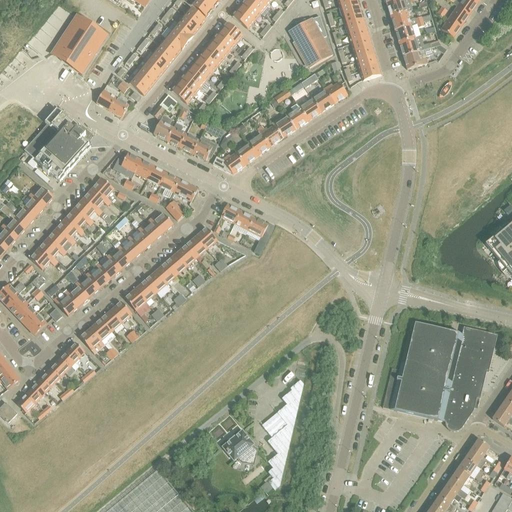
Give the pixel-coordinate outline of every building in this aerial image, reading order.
[(131,0),(144,9),(150,0),(131,0)] [(206,18),(212,10),(199,0),(195,0),(191,6),(206,18)] [(199,0),(212,10),(218,3),(214,0),(199,0)] [(247,0),(245,3),(260,15),(266,7),(257,0),(247,0)] [(337,0),(340,8),(358,3),(357,0),(337,0)] [(418,0),(405,0),(402,1),(386,6),(390,19),(407,14),(404,5),(409,3),(410,4),(419,1),(418,0)] [(456,0),(453,5),(457,8),(458,8),(469,16),(477,4),(471,0),(462,0),(461,2),(457,0),(456,0)] [(254,22),(260,15),(245,3),(239,10),(254,22)] [(358,3),(340,8),(343,18),(361,12),(358,3)] [(458,8),(457,8),(450,19),(461,27),(469,16),(458,8)] [(184,18),(199,30),(205,22),(190,10),(184,18)] [(247,30),(254,22),(239,10),(233,18),(247,30)] [(343,18),(346,27),(364,21),(361,12),(343,18)] [(442,20),(445,16),(440,12),(437,16),(442,20)] [(409,22),(407,14),(390,19),(394,32),(423,23),(431,21),(430,16),(415,21),(415,20),(409,22)] [(76,17),(51,55),(82,76),(107,38),(76,17)] [(178,25),(192,37),(199,30),(184,18),(178,25)] [(303,23),(297,25),(298,28),(289,33),(309,70),(332,57),(323,40),(326,38),(319,18),(312,20),(304,24),(303,23)] [(453,39),(461,27),(450,19),(441,31),(453,39)] [(364,21),(346,27),(348,36),(367,30),(364,21)] [(424,27),(423,23),(394,32),(398,45),(415,40),(412,32),(418,31),(418,29),(424,27)] [(186,45),(192,37),(178,25),(172,33),(186,45)] [(220,33),(235,45),(242,37),(227,25),(220,33)] [(351,45),(369,40),(367,30),(348,36),(351,45)] [(166,40),(180,52),(186,45),(172,33),(166,40)] [(220,33),(214,41),(229,53),(235,45),(220,33)] [(420,38),(415,40),(398,45),(402,58),(430,49),(429,45),(423,46),(420,38)] [(174,60),(180,52),(166,40),(160,47),(174,60)] [(372,49),(369,40),(351,45),(354,54),(372,49)] [(229,53),(214,41),(208,48),(223,60),(229,53)] [(439,46),(435,48),(436,50),(443,56),(446,51),(445,50),(439,46)] [(168,67),(174,60),(160,47),(153,55),(168,67)] [(208,48),(202,56),(217,68),(223,60),(208,48)] [(354,54),(357,63),(375,58),(372,49),(354,54)] [(432,55),(430,49),(402,58),(407,71),(427,65),(424,57),(432,55)] [(153,55),(147,62),(162,74),(168,67),(153,55)] [(211,75),(217,68),(202,56),(196,63),(211,75)] [(357,63),(360,73),(378,67),(375,58),(357,63)] [(162,74),(147,62),(141,70),(156,82),(162,74)] [(190,70),(205,82),(211,75),(196,63),(190,70)] [(334,77),(341,75),(337,64),(331,65),(334,77)] [(362,79),(363,82),(380,77),(381,77),(380,74),(378,67),(360,73),(362,79)] [(156,82),(141,70),(135,77),(150,89),(156,82)] [(199,90),(205,82),(190,70),(184,78),(199,90)] [(314,76),(300,85),(304,90),(317,81),(316,80),(314,76)] [(150,89),(135,77),(129,85),(144,97),(150,89)] [(193,97),(199,90),(184,78),(178,85),(193,97)] [(360,82),(350,88),(354,95),(364,89),(360,82)] [(122,84),(120,86),(123,89),(120,92),(124,95),(129,89),(122,84)] [(330,87),(324,91),(334,106),(347,97),(338,84),(332,89),(330,87)] [(193,97),(178,85),(172,93),(186,105),(193,97)] [(291,98),(304,90),(300,85),(288,93),(291,97),(291,98)] [(96,105),(109,112),(116,100),(119,95),(106,88),(103,93),(96,105)] [(278,106),(291,97),(288,93),(287,91),(274,100),(278,106)] [(310,100),(312,102),(321,115),(334,106),(324,91),(317,96),(310,100)] [(137,103),(141,99),(134,93),(130,98),(137,103)] [(153,136),(166,143),(173,130),(168,127),(171,122),(161,117),(165,112),(169,115),(177,104),(168,97),(159,108),(159,107),(151,116),(160,123),(153,136)] [(128,108),(116,100),(109,112),(121,120),(128,108)] [(274,100),(270,103),(274,110),(279,107),(278,106),(274,100)] [(303,104),(298,108),(308,124),(321,115),(312,102),(305,106),(303,104)] [(284,117),(286,119),(295,133),(308,124),(298,108),(297,106),(289,111),(291,113),(284,117)] [(33,159),(34,160),(38,164),(44,169),(42,171),(48,176),(50,174),(59,183),(74,167),(90,148),(85,144),(91,137),(93,138),(84,130),(85,132),(83,135),(78,131),(80,129),(63,114),(62,116),(56,111),(44,124),(47,126),(25,152),(33,159)] [(272,125),(273,127),(283,141),(295,133),(286,119),(279,123),(278,121),(272,125)] [(173,130),(166,143),(179,149),(186,136),(180,134),(182,129),(175,126),(173,130)] [(204,132),(220,141),(224,134),(207,126),(204,132)] [(242,126),(237,130),(242,136),(247,132),(242,126)] [(257,131),(258,133),(270,150),(283,141),(273,127),(267,132),(266,130),(264,131),(261,128),(257,131)] [(247,143),(248,146),(257,159),(270,150),(258,133),(252,138),(253,139),(247,143)] [(230,135),(225,139),(229,145),(234,141),(230,135)] [(179,149),(192,156),(199,143),(186,136),(179,149)] [(207,158),(211,159),(217,146),(201,138),(199,143),(192,156),(205,162),(207,158)] [(234,152),(236,154),(245,167),(257,159),(248,146),(242,150),(241,148),(234,152)] [(232,176),(245,167),(236,154),(229,159),(228,157),(221,161),(216,159),(212,166),(232,176)] [(127,171),(134,175),(141,162),(128,156),(121,169),(127,171)] [(33,159),(27,165),(33,170),(38,164),(34,160),(33,159)] [(134,175),(147,182),(154,169),(141,162),(134,175)] [(147,182),(160,188),(166,175),(154,169),(147,182)] [(172,194),(173,195),(180,182),(166,175),(160,188),(165,191),(162,196),(169,200),(172,194)] [(101,180),(92,191),(104,202),(106,200),(113,192),(101,180)] [(197,191),(180,182),(173,195),(191,204),(197,191)] [(3,187),(0,190),(0,191),(5,195),(8,191),(3,187)] [(28,191),(25,194),(44,210),(53,199),(42,190),(35,197),(28,191)] [(111,203),(106,200),(104,202),(92,191),(83,201),(95,212),(97,210),(103,204),(107,208),(111,203)] [(18,206),(20,208),(35,220),(44,210),(25,194),(23,196),(27,199),(23,204),(21,203),(18,206)] [(102,214),(97,210),(95,212),(83,201),(74,211),(86,222),(88,220),(94,214),(98,217),(102,214)] [(177,223),(184,216),(173,203),(166,210),(177,223)] [(0,212),(13,223),(14,221),(25,231),(35,220),(20,208),(17,211),(9,204),(6,208),(5,207),(0,212)] [(221,219),(235,226),(241,213),(227,206),(221,219)] [(93,224),(88,220),(86,222),(74,211),(65,221),(78,232),(79,230),(85,224),(89,228),(93,224)] [(241,213),(235,226),(239,228),(248,233),(254,220),(241,213)] [(152,219),(147,223),(150,227),(152,225),(162,236),(172,227),(163,215),(155,222),(152,219)] [(104,216),(101,220),(110,227),(114,224),(104,216)] [(125,219),(115,229),(119,232),(129,223),(125,219)] [(267,227),(254,220),(246,236),(255,241),(249,251),(259,256),(269,237),(264,234),(267,227)] [(8,228),(4,225),(1,228),(16,241),(25,231),(14,221),(13,223),(8,228)] [(84,234),(79,230),(78,232),(65,221),(56,231),(69,242),(71,240),(76,233),(81,237),(84,234)] [(485,245),(511,277),(511,222),(510,225),(511,227),(496,240),(494,238),(485,245)] [(142,227),(136,232),(140,235),(141,234),(151,245),(162,236),(152,225),(150,227),(145,231),(142,227)] [(0,229),(0,245),(7,251),(16,241),(1,228),(0,229)] [(91,234),(88,237),(94,243),(104,233),(100,230),(94,237),(91,234)] [(206,230),(195,239),(206,251),(210,255),(222,245),(216,242),(206,230)] [(56,231),(47,241),(60,252),(61,250),(66,254),(75,244),(71,240),(69,242),(56,231)] [(131,236),(126,241),(129,245),(131,243),(141,254),(151,245),(141,234),(140,235),(134,240),(131,236)] [(195,239),(185,248),(196,260),(206,251),(195,239)] [(47,241),(38,250),(51,262),(53,260),(58,253),(63,257),(64,256),(66,254),(61,250),(60,252),(47,241)] [(116,241),(111,245),(115,250),(121,246),(116,241)] [(121,246),(115,250),(118,254),(121,252),(131,263),(141,254),(131,243),(129,245),(124,249),(121,246)] [(185,248),(175,256),(186,269),(196,260),(185,248)] [(38,250),(29,261),(32,263),(42,272),(49,263),(54,267),(57,264),(53,260),(51,262),(38,250)] [(110,254),(105,259),(108,263),(110,261),(120,272),(124,269),(131,263),(121,252),(118,254),(113,258),(110,254)] [(175,256),(165,265),(176,278),(186,269),(175,256)] [(85,258),(75,267),(79,272),(89,262),(85,258)] [(100,264),(95,268),(98,271),(99,270),(109,281),(113,278),(120,272),(110,261),(108,263),(103,267),(100,264)] [(202,262),(200,264),(206,271),(208,269),(210,268),(204,261),(203,262),(202,262)] [(221,261),(218,264),(223,271),(226,268),(221,261)] [(220,273),(223,271),(218,264),(214,267),(220,273)] [(170,282),(176,278),(165,265),(155,274),(166,286),(169,290),(173,286),(170,282)] [(27,275),(32,269),(29,266),(24,272),(27,275)] [(60,266),(57,270),(62,275),(65,271),(60,266)] [(89,273),(84,277),(87,281),(89,279),(99,291),(102,287),(109,281),(99,270),(98,271),(92,276),(89,273)] [(209,270),(207,272),(212,278),(214,276),(215,275),(210,270),(209,270)] [(155,295),(166,286),(155,274),(145,283),(155,295)] [(199,276),(196,279),(196,280),(201,286),(205,283),(199,277),(199,276)] [(28,287),(34,293),(37,290),(38,291),(44,285),(38,278),(36,279),(28,287)] [(79,282),(73,286),(76,290),(78,288),(88,300),(92,297),(99,291),(89,279),(87,281),(82,285),(79,282)] [(196,279),(192,282),(198,289),(201,286),(196,280),(196,279)] [(150,300),(155,295),(145,283),(135,291),(146,304),(149,308),(153,304),(150,300)] [(0,300),(6,307),(18,296),(25,290),(20,284),(13,291),(9,286),(0,294),(0,300)] [(190,284),(185,288),(191,294),(196,290),(190,284)] [(68,291),(63,296),(66,299),(68,297),(78,309),(81,306),(88,300),(78,288),(76,290),(71,294),(68,291)] [(34,293),(31,296),(34,299),(41,293),(38,291),(37,290),(34,293)] [(50,290),(46,294),(50,299),(51,298),(54,295),(55,295),(50,290)] [(135,313),(146,304),(135,291),(124,300),(135,313)] [(41,293),(34,299),(37,302),(38,303),(43,297),(44,297),(41,293)] [(6,307),(15,317),(27,306),(18,296),(6,307)] [(180,296),(177,299),(182,305),(185,303),(180,296)] [(53,301),(65,315),(67,318),(71,315),(78,309),(68,297),(66,299),(61,304),(56,299),(53,301)] [(179,308),(182,305),(177,299),(173,302),(176,305),(179,308)] [(120,304),(110,313),(121,326),(121,325),(125,330),(130,326),(126,322),(131,317),(120,304)] [(15,317),(24,327),(36,315),(27,306),(15,317)] [(55,323),(62,318),(55,311),(49,316),(55,323)] [(158,311),(154,314),(160,320),(163,318),(158,311)] [(110,313),(100,322),(111,334),(121,326),(110,313)] [(157,323),(160,320),(154,314),(151,317),(157,323)] [(46,326),(36,315),(24,327),(34,337),(46,326)] [(100,322),(90,330),(101,343),(111,334),(100,322)] [(382,409),(442,423),(445,424),(445,427),(447,430),(449,432),(451,433),(453,433),(456,433),(459,432),(462,429),(472,415),(473,413),(474,410),(475,403),(476,400),(477,401),(479,401),(481,392),(482,390),(483,390),(486,379),(485,378),(486,375),(487,371),(489,371),(489,369),(493,355),(497,337),(463,329),(461,336),(410,324),(410,325),(408,334),(407,335),(408,335),(406,343),(405,343),(405,344),(406,344),(404,353),(403,353),(403,354),(401,362),(401,363),(399,372),(391,370),(382,409)] [(104,347),(101,343),(90,330),(80,339),(94,356),(104,347)] [(133,333),(130,336),(135,342),(138,339),(133,333)] [(132,344),(135,342),(130,336),(127,338),(132,344)] [(75,345),(65,355),(74,364),(84,354),(75,345)] [(112,350),(109,353),(114,359),(118,356),(112,350)] [(111,361),(114,359),(109,353),(106,355),(111,361)] [(71,368),(74,364),(65,355),(55,365),(64,374),(65,374),(70,378),(75,372),(71,368)] [(0,378),(11,371),(2,360),(0,361),(0,378)] [(55,365),(45,375),(55,384),(64,374),(55,365)] [(19,382),(11,371),(0,378),(0,384),(2,383),(7,391),(19,382)] [(45,375),(36,385),(45,394),(55,384),(45,375)] [(276,415),(262,427),(272,439),(267,443),(277,456),(267,464),(272,470),(267,474),(270,477),(272,480),(267,484),(272,489),(274,492),(278,489),(279,487),(303,385),(300,382),(294,386),(290,390),(291,392),(286,396),(281,400),(286,406),(278,413),(276,415)] [(36,385),(26,395),(36,404),(45,394),(36,385)] [(26,414),(36,404),(26,395),(16,405),(26,414)] [(511,406),(505,402),(499,411),(510,419),(511,416),(511,406)] [(0,418),(7,425),(16,416),(5,405),(0,410),(0,418)] [(511,420),(510,419),(499,411),(492,421),(503,429),(506,424),(511,427),(511,425),(511,420)] [(39,421),(47,415),(44,412),(36,418),(39,421)] [(253,466),(258,452),(255,452),(253,449),(254,448),(242,433),(222,449),(233,462),(237,459),(241,463),(253,466)] [(478,441),(471,451),(482,459),(489,449),(478,441)] [(482,459),(471,451),(464,460),(476,468),(479,464),(483,467),(487,462),(482,459)] [(464,460),(458,470),(469,478),(476,468),(464,460)] [(458,470),(451,479),(463,487),(469,478),(458,470)] [(191,511),(158,471),(108,511),(191,511)] [(460,492),(463,487),(451,479),(445,489),(460,499),(463,502),(467,497),(460,492)] [(457,504),(460,499),(445,489),(438,498),(450,506),(453,501),(457,504)] [(511,501),(502,495),(492,511),(506,511),(511,501)] [(450,506),(438,498),(432,508),(438,511),(453,511),(455,510),(450,506)]
